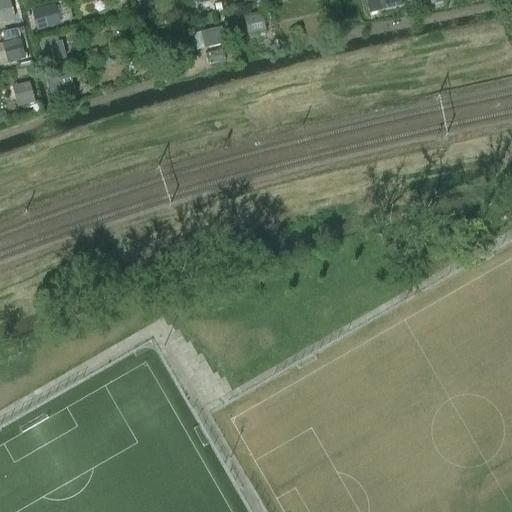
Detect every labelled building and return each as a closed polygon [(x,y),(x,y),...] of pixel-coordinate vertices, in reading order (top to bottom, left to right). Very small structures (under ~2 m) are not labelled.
[(0,22),(13,20),(8,0),(6,0),(0,1),(0,22)] [(402,7),(400,0),(376,0),(379,12),(402,7)] [(59,24),(55,6),(32,12),(37,30),(59,24)] [(269,49),(261,14),(244,18),(252,53),(269,49)] [(226,44),(221,27),(198,33),(202,51),(226,44)] [(23,61),(18,40),(1,44),(6,65),(23,61)] [(43,63),(63,58),(59,42),(39,47),(43,63)] [(72,93),(68,79),(49,84),(53,99),(72,93)] [(35,104),(30,83),(11,87),(16,109),(35,104)]
